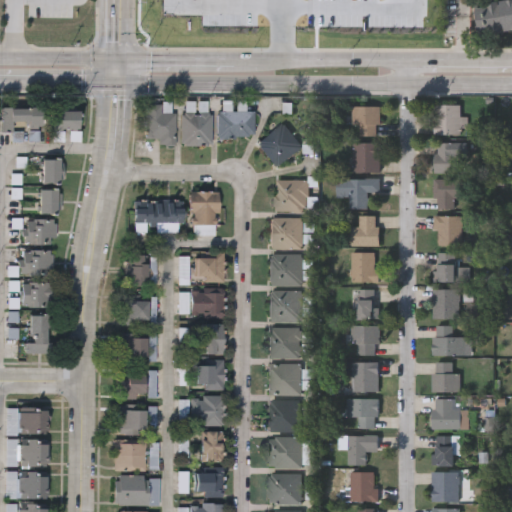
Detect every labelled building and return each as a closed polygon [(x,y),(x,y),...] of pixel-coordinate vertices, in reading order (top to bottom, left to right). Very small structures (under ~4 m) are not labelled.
[(511,29),(479,34),(475,4),(506,0),(511,0),(511,29)] [(147,136),(147,102),(174,102),(174,144),(159,144),(159,136),(147,136)] [(434,104),(460,104),(460,133),(434,133),(434,104)] [(379,135),(359,135),(359,124),(351,124),(351,105),(379,105),(379,135)] [(43,106),(43,129),(1,129),(1,106),(43,106)] [(56,128),(56,109),(80,109),(80,128),(56,128)] [(218,110),(254,110),(254,136),(218,136),(218,110)] [(182,112),(211,112),(211,144),(182,144),(182,112)] [(257,142),(283,121),(302,145),(276,166),(257,142)] [(352,171),(352,142),(379,142),(379,171),(352,171)] [(460,172),(434,172),(434,142),(460,142),(460,172)] [(43,181),(43,157),(60,157),(60,181),(43,181)] [(335,195),(335,178),(378,177),(378,190),(366,190),(367,207),(348,207),(348,195),(335,195)] [(434,208),(434,177),(461,177),(461,196),(452,196),(452,208),(434,208)] [(309,213),(309,182),(275,182),(275,213),(309,213)] [(40,212),(40,187),(59,187),(59,212),(40,212)] [(218,233),(191,233),(191,190),(218,190),(218,233)] [(184,199),(184,221),(179,221),(178,229),(156,229),(157,221),(146,221),(145,229),(135,229),(135,199),(184,199)] [(351,244),(351,225),(358,225),(358,214),(378,214),(378,244),(351,244)] [(461,214),(461,243),(434,243),(434,214),(461,214)] [(303,216),(303,246),(270,246),(270,216),(303,216)] [(54,242),(23,242),(23,217),(54,217),(54,242)] [(52,274),(22,274),(22,248),(52,248),(52,274)] [(203,281),(203,275),(196,275),(196,250),(223,250),(223,281),(203,281)] [(351,280),(351,250),(376,250),(376,280),(351,280)] [(455,280),(435,280),(435,250),(455,250),(455,280)] [(149,252),(148,284),(125,283),(126,252),(149,252)] [(270,252),(303,252),(303,284),(270,284),(270,252)] [(51,280),(51,305),(23,305),(23,280),(51,280)] [(376,287),(376,317),(357,317),(357,287),(376,287)] [(431,317),(431,287),(458,287),(458,317),(431,317)] [(191,289),(222,289),(222,316),(191,316),(191,289)] [(270,320),(270,289),(303,289),(303,320),(270,320)] [(149,323),(119,323),(119,298),(149,298),(149,323)] [(31,341),(31,312),(51,312),(51,352),(24,352),(24,341),(31,341)] [(199,352),(200,322),(224,322),(223,353),(199,352)] [(377,324),(377,354),(355,354),(355,344),(351,344),(351,324),(377,324)] [(463,335),(463,354),(431,354),(431,324),(451,324),(451,335),(463,335)] [(301,356),(270,356),(270,325),(301,325),(301,356)] [(119,332),(147,332),(147,360),(119,360),(119,332)] [(223,388),(197,388),(197,358),(223,358),(223,388)] [(377,391),(351,391),(351,360),(377,360),(377,391)] [(431,391),(431,361),(454,361),(454,371),(459,371),(459,391),(431,391)] [(301,362),(301,394),(269,394),(269,362),(301,362)] [(119,397),(119,373),(147,373),(147,397),(119,397)] [(222,423),(194,423),(194,395),(222,395),(222,423)] [(376,427),(357,427),(357,416),(345,416),(346,397),(376,397),(376,427)] [(431,428),(431,398),(450,398),(450,409),(465,409),(465,428),(431,428)] [(301,430),(268,430),(268,399),(301,399),(301,430)] [(48,465),(19,464),(20,406),(48,407),(48,465)] [(145,408),(145,432),(118,432),(118,408),(145,408)] [(221,430),(221,460),(203,460),(203,430),(221,430)] [(347,434),(377,434),(377,448),(365,448),(365,464),(347,464),(347,434)] [(432,435),(456,435),(456,465),(432,465),(432,435)] [(268,466),(268,436),(301,436),(301,466),(268,466)] [(144,470),(114,470),(114,440),(144,440),(144,470)] [(177,492),(177,470),(188,470),(188,492),(177,492)] [(457,500),(431,500),(431,470),(457,470),(457,500)] [(221,496),(203,496),(203,490),(195,490),(195,471),(221,471),(221,496)] [(349,500),(349,471),(376,471),(376,500),(349,500)] [(48,472),(48,497),(20,497),(20,472),(48,472)] [(268,503),(268,472),(301,472),(301,503),(268,503)] [(115,475),(158,475),(158,504),(115,504),(115,475)] [(48,511),(19,511),(19,502),(48,502),(48,511)] [(190,511),(190,503),(221,503),(221,511),(190,511)]
